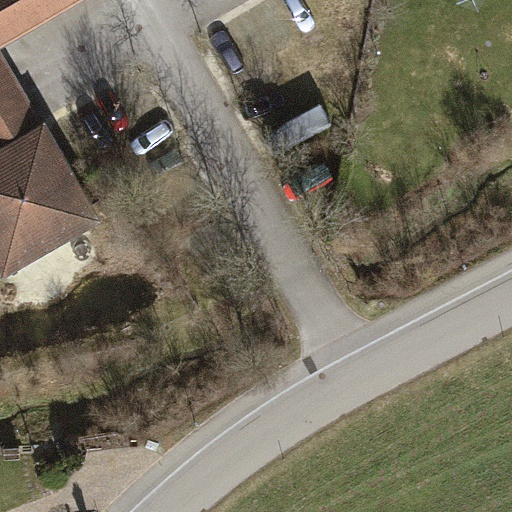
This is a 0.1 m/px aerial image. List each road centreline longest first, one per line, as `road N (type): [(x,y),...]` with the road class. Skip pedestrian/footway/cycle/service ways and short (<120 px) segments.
road 1 (residential): [(150,25),(356,369)]
road 2 (residential): [(356,369),(160,511)]
road 3 (residential): [(511,293),(356,369)]
